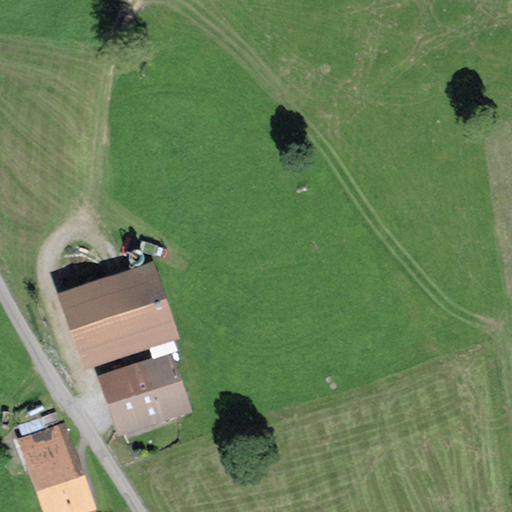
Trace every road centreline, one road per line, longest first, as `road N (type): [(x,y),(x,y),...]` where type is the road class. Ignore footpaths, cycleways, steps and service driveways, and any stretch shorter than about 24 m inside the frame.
road 1 (track): [(78,429),(46,264),(77,214),(125,0)]
road 2 (tertiary): [(136,511),(0,294)]
